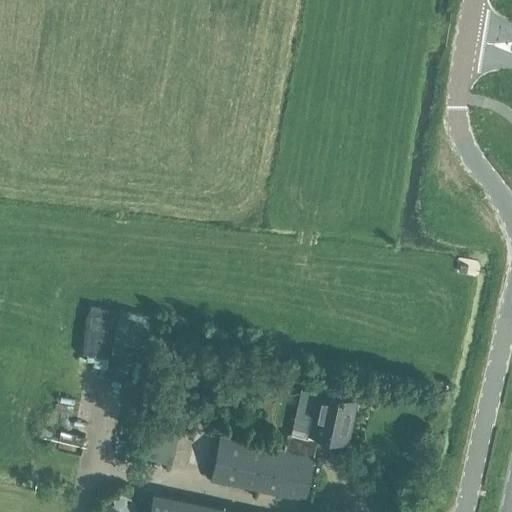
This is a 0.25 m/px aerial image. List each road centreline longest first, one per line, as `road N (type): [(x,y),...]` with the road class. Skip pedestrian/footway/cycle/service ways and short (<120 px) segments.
road 1 (unclassified): [(465,511),(511,305)]
road 2 (unclassified): [(511,211),(458,129),(462,54)]
